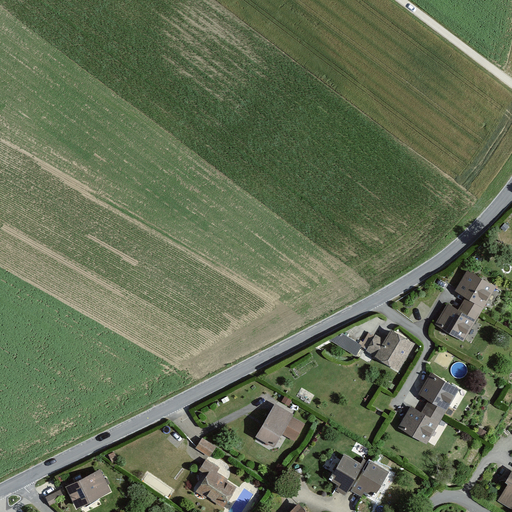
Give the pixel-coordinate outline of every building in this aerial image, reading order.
[(435,325),(464,342),(495,289),(467,273),(455,294),(464,300),(458,311),(447,304),(435,325)] [(414,346),(390,332),(384,342),(368,333),(358,350),(398,373),(414,346)] [(461,391),(431,373),(418,396),(429,403),(422,414),(411,408),(398,430),(427,447),(461,391)] [(294,416),(276,405),(257,436),(275,447),(283,434),(294,442),(305,425),(293,418),(294,416)] [(216,447),(203,440),(196,450),(209,458),(216,447)] [(345,457),(329,482),(361,503),(366,494),(372,498),(387,475),(364,461),(360,466),(345,457)] [(199,471),(206,476),(197,491),(224,508),(237,487),(216,474),(220,469),(206,460),(199,471)] [(100,470),(66,488),(78,510),(112,493),(100,470)] [(511,511),(511,474),(495,504),(510,511),(511,511)] [(60,490),(46,497),(51,506),(65,499),(60,490)]
